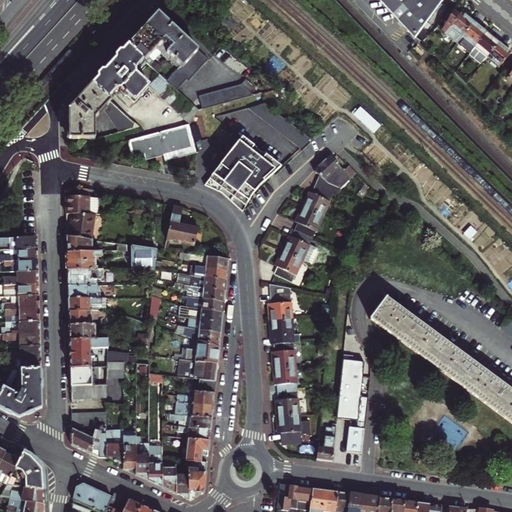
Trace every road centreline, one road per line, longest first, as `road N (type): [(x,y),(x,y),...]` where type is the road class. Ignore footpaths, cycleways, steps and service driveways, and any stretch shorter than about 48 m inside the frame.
road 1 (tertiary): [(50,167),(56,454)]
road 2 (tertiary): [(511,500),(266,470)]
road 3 (residential): [(244,258),(236,230),(209,201),(50,167)]
road 4 (residential): [(249,451),(255,396),(244,258)]
road 5 (tertiary): [(51,144),(56,98),(149,0)]
road 6 (residential): [(244,258),(283,192),(343,137)]
